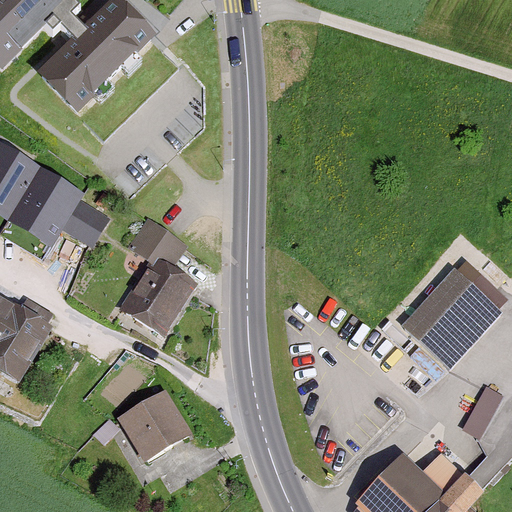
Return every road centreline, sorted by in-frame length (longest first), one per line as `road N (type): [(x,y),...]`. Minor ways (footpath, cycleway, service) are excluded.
road 1 (tertiary): [(292,511),(250,370),(248,117),(237,0)]
road 2 (unclassified): [(511,77),(281,3)]
